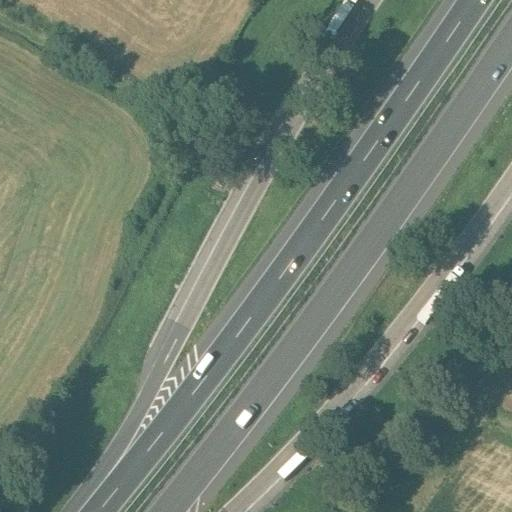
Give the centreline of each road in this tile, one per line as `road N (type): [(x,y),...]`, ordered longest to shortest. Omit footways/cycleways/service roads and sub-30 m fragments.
road 1 (motorway): [(475,0),(405,105),(93,511)]
road 2 (motorway): [(159,511),(452,133),(511,43)]
road 3 (motorway): [(152,381),(69,511)]
